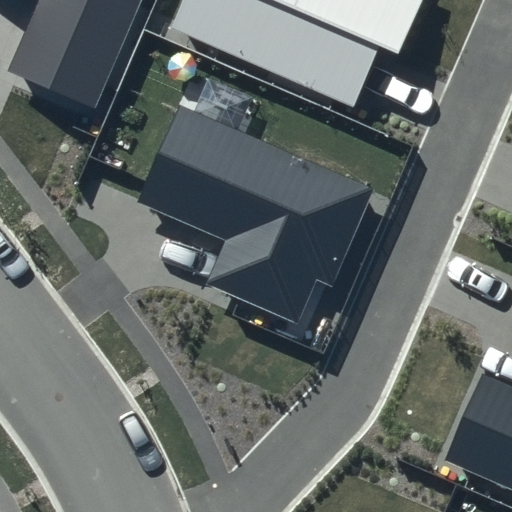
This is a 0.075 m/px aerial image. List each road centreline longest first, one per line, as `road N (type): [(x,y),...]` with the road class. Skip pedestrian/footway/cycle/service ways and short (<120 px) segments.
road 1 (residential): [(232,511),(356,377),(511,13)]
road 2 (residential): [(0,318),(60,396),(122,511)]
